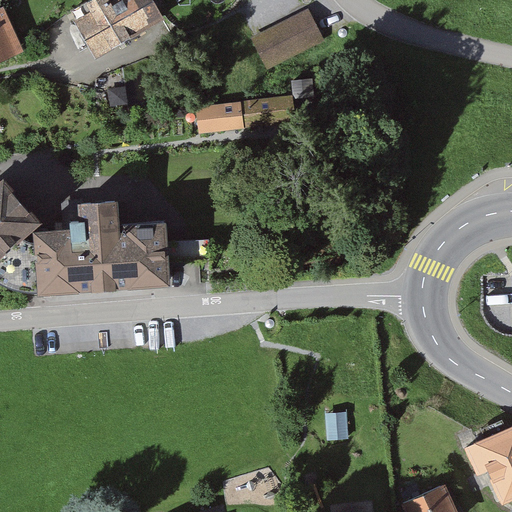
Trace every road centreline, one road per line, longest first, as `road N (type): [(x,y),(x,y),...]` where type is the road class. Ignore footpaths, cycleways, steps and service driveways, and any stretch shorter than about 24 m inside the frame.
road 1 (residential): [(420,296),(0,323)]
road 2 (residential): [(352,0),(404,30),(511,56)]
road 3 (secondary): [(420,296),(436,344),(511,393)]
road 4 (secondary): [(511,211),(469,222),(443,244),(426,267),(420,296)]
